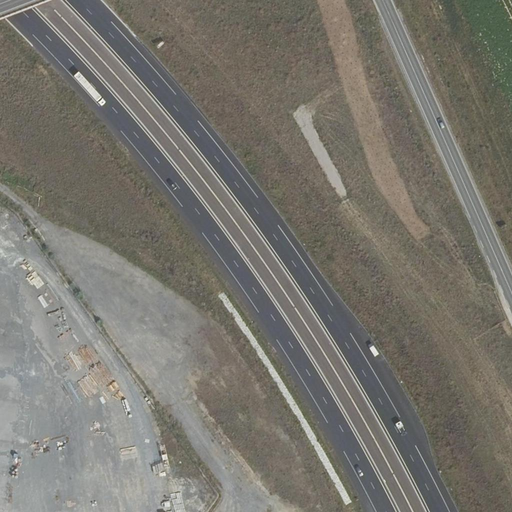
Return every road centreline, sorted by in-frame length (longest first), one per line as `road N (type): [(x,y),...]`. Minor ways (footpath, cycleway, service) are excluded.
road 1 (trunk): [(9,0),(134,131),(223,245),(354,451),(381,511)]
road 2 (trunk): [(441,511),(333,308),(178,106),(77,0)]
road 3 (secondary): [(511,291),(385,0)]
